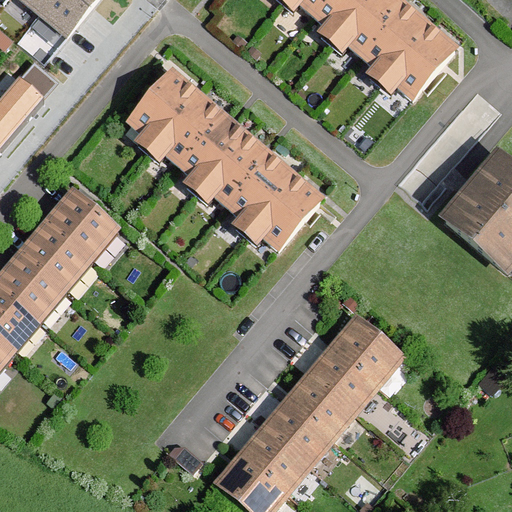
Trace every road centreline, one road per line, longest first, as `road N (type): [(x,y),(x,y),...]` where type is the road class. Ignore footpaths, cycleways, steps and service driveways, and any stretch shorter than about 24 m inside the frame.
road 1 (residential): [(380,188),(173,12),(0,217)]
road 2 (residential): [(380,188),(168,449)]
road 3 (residential): [(511,68),(500,59),(469,87),(380,188)]
